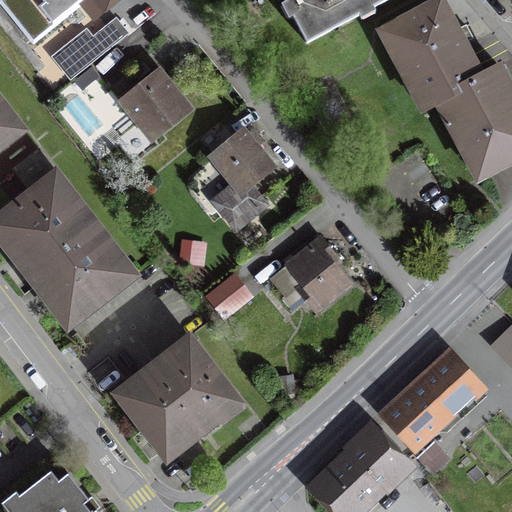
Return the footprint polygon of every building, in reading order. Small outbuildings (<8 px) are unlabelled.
[(6,0),(4,2),(33,39),(81,0),(83,0),(93,12),(107,0),(6,0)] [(285,0),(308,42),(387,0),(285,0)] [(439,0),(438,0),(388,27),(430,105),(443,98),(485,175),(511,159),(511,91),(499,68),(481,77),(469,54),(439,0)] [(126,30),(116,17),(91,37),(86,30),(55,54),(71,73),(126,30)] [(133,88),(121,97),(152,136),(186,108),(160,74),(137,92),(133,88)] [(0,100),(0,148),(23,131),(0,100)] [(244,134),(214,158),(239,190),(219,206),(236,228),(265,205),(247,183),(270,165),(255,147),(263,141),(254,130),(246,136),(244,134)] [(56,173),(0,215),(0,235),(69,325),(135,275),(56,173)] [(336,256),(322,238),(287,266),(303,285),(298,289),(316,311),(351,284),(331,259),(336,256)] [(233,276),(208,297),(225,318),(250,298),(233,276)] [(511,325),(493,345),(511,364),(511,325)] [(189,336),(118,392),(170,458),(241,402),(189,336)] [(452,358),(384,420),(432,472),(447,458),(426,434),(478,386),(452,358)] [(375,434),(318,491),(338,511),(350,511),(385,478),(390,483),(395,478),(389,473),(402,460),(375,434)] [(60,480),(51,470),(18,496),(27,508),(21,511),(99,511),(97,509),(92,511),(90,511),(88,508),(84,503),(90,499),(69,472),(60,480)]
